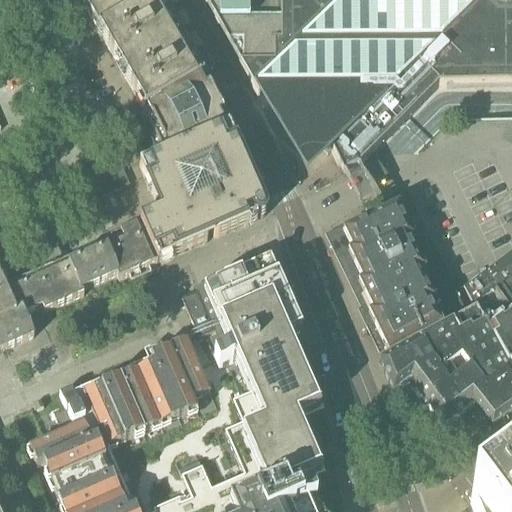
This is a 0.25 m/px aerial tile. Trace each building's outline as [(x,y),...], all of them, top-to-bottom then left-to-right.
[(77,0),(98,34),(156,0),(77,0)] [(180,40),(156,0),(98,34),(121,74),(180,40)] [(511,0),(200,0),(201,1),(204,5),(213,23),(216,27),(238,66),(257,100),(258,99),(253,90),(259,90),(272,103),(269,106),(270,107),(273,104),(292,123),(292,124),(293,124),(294,126),(292,130),(292,134),(294,139),(298,141),(302,142),(305,142),(307,141),(308,139),(312,143),(309,146),(310,147),(313,144),(318,149),(327,157),(330,154),(337,169),(339,168),(343,178),(357,171),(372,156),(438,91),(487,91),(511,90),(511,0)] [(144,114),(202,81),(203,80),(180,40),(121,74),(144,114)] [(208,139),(227,131),(225,127),(226,127),(204,84),(203,84),(202,81),(144,114),(140,116),(142,118),(141,119),(142,120),(160,157),(161,156),(162,158),(162,159),(208,139)] [(245,172),(227,131),(208,139),(227,180),(245,172)] [(247,227),(245,222),(227,180),(208,139),(162,159),(162,158),(138,169),(159,217),(141,225),(140,225),(138,226),(139,227),(157,267),(206,245),(199,230),(206,227),(209,236),(210,237),(211,238),(212,239),(213,240),(214,240),(216,240),(217,240),(219,240),(247,227)] [(129,188),(119,166),(105,172),(115,194),(129,188)] [(105,172),(92,178),(101,200),(115,194),(105,172)] [(264,214),(263,213),(245,172),(227,180),(245,222),(253,218),(254,219),(254,220),(255,221),(257,221),(258,222),(259,222),(260,221),(261,221),(262,220),(263,219),(264,218),(264,217),(264,215),(264,214)] [(388,360),(465,319),(464,317),(406,197),(361,219),(362,220),(363,220),(365,224),(334,239),(350,273),(358,269),(361,275),(357,277),(361,286),(354,290),(360,303),(368,300),(371,306),(367,308),(371,317),(375,315),(383,330),(375,334),(387,358),(387,359),(388,359),(388,360)] [(109,241),(110,242),(113,249),(11,295),(6,297),(27,344),(33,341),(24,320),(41,313),(43,317),(83,300),(81,295),(116,280),(118,284),(157,267),(139,227),(109,241)] [(474,314),(489,341),(511,382),(511,254),(463,291),(475,313),(474,314)] [(59,403),(22,419),(44,470),(62,511),(331,511),(313,377),(264,266),(248,273),(215,287),(203,293),(197,295),(181,302),(198,342),(81,394),(79,394),(72,397),(70,394),(58,400),(59,403)] [(6,297),(4,293),(0,294),(0,356),(27,344),(6,297)] [(441,433),(473,409),(491,432),(511,416),(511,382),(489,341),(474,314),(465,319),(388,360),(388,361),(387,361),(388,362),(400,390),(399,390),(400,392),(407,387),(413,395),(414,397),(415,397),(419,403),(418,406),(422,411),(426,412),(431,419),(422,426),(430,437),(439,430),(441,433)] [(511,511),(511,479),(471,510),(471,511),(511,511)]
